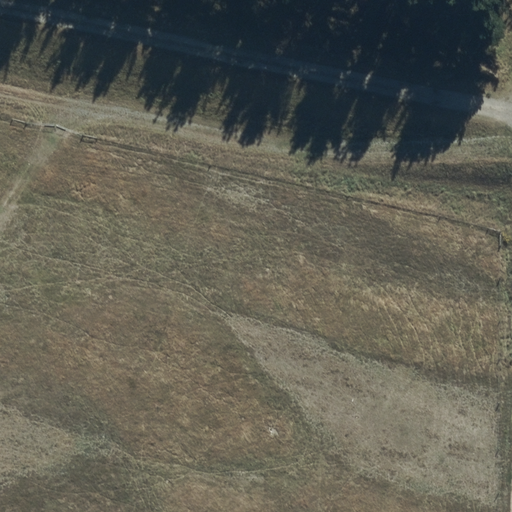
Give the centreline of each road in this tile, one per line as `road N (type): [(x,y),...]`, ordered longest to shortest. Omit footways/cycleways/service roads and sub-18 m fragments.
road 1 (track): [(0,3),(511,117)]
road 2 (track): [(0,93),(280,155),(511,127)]
